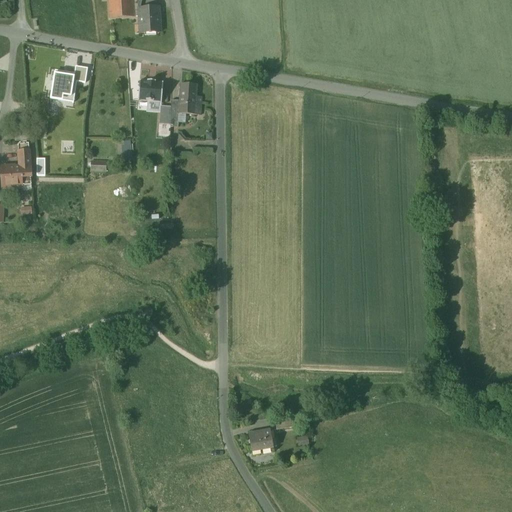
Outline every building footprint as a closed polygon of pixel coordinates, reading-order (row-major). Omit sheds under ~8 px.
[(110,0),(111,19),(134,18),(132,0),(110,0)] [(158,8),(138,10),(140,35),(160,34),(158,8)] [(53,74),(49,100),(62,102),(63,97),(70,98),(74,77),(53,74)] [(160,84),(140,82),(139,99),(141,99),(141,113),(158,114),(159,100),(160,84)] [(197,86),(180,85),(179,102),(178,115),(201,116),(202,98),(196,98),(197,86)] [(179,102),(171,101),(171,128),(178,128),(178,124),(178,115),(179,102)] [(29,144),(18,145),(20,168),(21,168),(30,168),(29,144)] [(44,160),(36,160),(36,171),(44,171),(45,171),(44,160)] [(106,164),(91,164),(90,173),(106,173),(106,164)] [(20,168),(9,169),(9,168),(1,168),(2,188),(21,186),(21,168),(20,168)] [(30,168),(21,168),(21,186),(22,186),(31,185),(30,168)] [(292,421),(275,424),(277,431),(294,428),(292,421)] [(269,431),(248,435),(251,452),(272,448),(269,431)]
